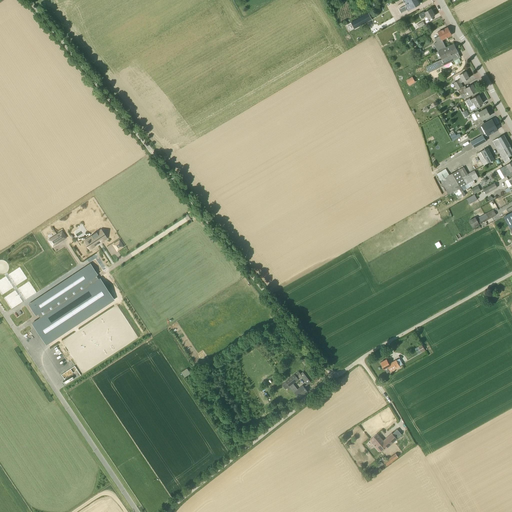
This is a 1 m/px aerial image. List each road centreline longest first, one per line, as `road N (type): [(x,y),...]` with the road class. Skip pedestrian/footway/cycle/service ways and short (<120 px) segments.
road 1 (unclassified): [(334,378),(28,0)]
road 2 (unclassified): [(168,511),(334,378)]
road 3 (unclassified): [(334,378),(511,273)]
road 4 (unclassified): [(511,128),(440,0)]
